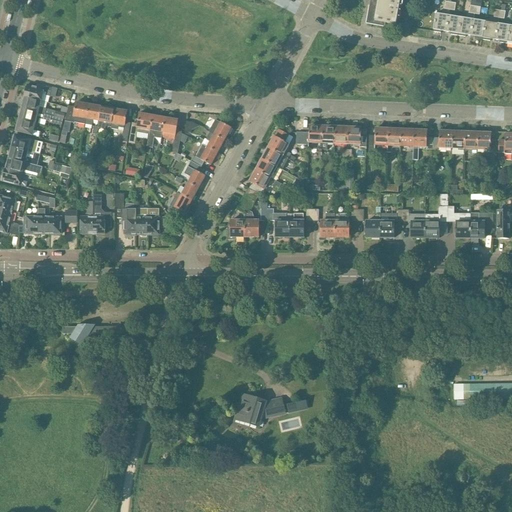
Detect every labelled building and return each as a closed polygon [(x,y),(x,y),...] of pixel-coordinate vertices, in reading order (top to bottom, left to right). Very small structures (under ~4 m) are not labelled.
[(370,0),(366,24),(385,27),(385,23),(395,25),(398,6),(399,0),(370,0)] [(446,32),(448,16),(449,16),(450,11),(449,11),(444,10),(443,15),(436,14),(433,32),(441,33),(441,31),(446,32)] [(449,16),(448,16),(446,32),(451,33),(450,35),(458,36),(461,18),(449,16)] [(473,20),(461,18),(458,36),(466,37),(466,35),(470,36),(473,20)] [(482,40),(485,22),(473,20),(470,36),(475,37),(475,39),(482,40)] [(495,40),(498,24),(485,22),(482,40),(491,41),(491,39),(495,40)] [(507,44),(510,26),(498,24),(495,40),(500,41),(500,43),(507,44)] [(24,97),(26,98),(42,102),(49,104),(52,92),(28,86),(24,97)] [(26,98),(23,109),(39,113),(46,115),(47,110),(40,108),(42,102),(26,98)] [(73,123),(85,125),(89,105),(76,103),(75,108),(69,107),(65,122),(73,124),(73,123)] [(99,122),(102,108),(89,105),(85,125),(92,126),(93,121),(99,122)] [(111,128),(112,124),(115,110),(102,108),(99,122),(98,128),(105,129),(106,127),(111,128)] [(46,115),(39,113),(23,109),(20,121),(36,125),(38,119),(50,122),(52,116),(46,115)] [(65,115),(47,110),(46,115),(52,116),(63,119),(65,115)] [(128,112),(115,110),(112,124),(111,128),(111,130),(118,131),(119,126),(124,126),(123,132),(129,134),(131,124),(126,123),(128,112)] [(138,125),(132,124),(131,134),(137,135),(137,133),(149,135),(150,133),(153,116),(140,114),(138,125)] [(162,138),(165,119),(153,116),(150,133),(149,135),(147,148),(153,149),(155,138),(162,140),(162,138)] [(172,151),(179,152),(182,133),(177,132),(178,121),(165,119),(162,138),(174,141),(172,151)] [(210,133),(214,135),(227,142),(225,141),(228,135),(230,136),(233,130),(216,120),(209,132),(210,133)] [(20,121),(17,132),(33,136),(39,138),(41,132),(35,130),(36,125),(20,121)] [(65,145),(67,132),(69,133),(71,123),(65,122),(59,143),(65,145)] [(191,133),(191,131),(198,128),(199,126),(192,123),(186,122),(185,132),(191,133)] [(303,133),(302,145),(308,145),(309,146),(309,149),(321,150),(322,144),(322,127),(309,126),(309,134),(303,133)] [(335,144),(335,128),(322,127),(322,144),(321,150),(328,150),(328,144),(335,144)] [(348,128),(335,128),(335,144),(348,145),(348,128)] [(360,147),(367,148),(367,136),(361,136),(362,129),(348,128),(348,145),(360,145),(360,147)] [(388,153),(388,146),(389,130),(375,129),(375,136),(369,136),(369,152),(388,153)] [(268,149),(283,157),(288,160),(293,163),(296,159),(285,153),(289,145),(285,143),(289,136),(279,130),(268,149)] [(401,130),(389,130),(388,146),(388,153),(391,153),(394,147),(400,147),(401,147),(401,130)] [(401,130),(401,147),(413,147),(414,131),(401,130)] [(427,131),(414,131),(413,147),(413,152),(413,159),(418,160),(418,148),(426,148),(426,150),(432,150),(433,150),(433,138),(427,138),(427,131)] [(439,139),(433,138),(433,150),(439,151),(439,148),(452,149),(452,132),(439,132),(439,139)] [(465,133),(452,132),(452,149),(465,149),(465,133)] [(207,148),(220,155),(220,154),(218,153),(222,147),(223,148),(227,142),(214,135),(210,133),(206,140),(211,142),(207,148)] [(466,133),(465,133),(465,149),(478,150),(478,133),(466,133)] [(490,153),(497,153),(497,141),(491,141),(491,134),(478,133),(478,150),(490,150),(490,153)] [(505,142),(499,141),(499,153),(505,153),(505,151),(511,151),(511,134),(505,135),(505,142)] [(37,147),(38,142),(15,136),(12,148),(29,152),(30,145),(37,147)] [(202,167),(204,162),(211,166),(215,159),(217,160),(220,155),(207,148),(202,145),(196,157),(194,157),(191,162),(202,167)] [(28,152),(29,152),(12,148),(9,159),(37,167),(40,155),(28,152)] [(288,160),(283,157),(268,149),(262,159),(277,168),(282,171),(288,160)] [(62,165),(64,157),(57,156),(55,164),(62,165)] [(5,170),(22,175),(40,180),(42,168),(37,167),(9,159),(6,170),(5,170)] [(271,179),(277,168),(262,159),(256,171),(271,179)] [(93,161),(92,168),(104,170),(105,164),(93,161)] [(188,168),(195,171),(188,183),(199,189),(199,190),(200,191),(204,184),(202,183),(206,177),(199,173),(202,167),(191,162),(188,168)] [(54,164),(53,170),(71,175),(72,169),(54,164)] [(147,178),(154,167),(146,165),(144,178),(147,178)] [(21,181),(22,175),(5,170),(2,182),(26,188),(27,183),(21,181)] [(264,191),(271,179),(256,171),(250,183),(251,184),(249,189),(259,194),(262,189),(264,191)] [(145,182),(137,180),(137,188),(145,188),(145,182)] [(199,189),(188,183),(181,196),(192,202),(194,203),(197,197),(195,196),(199,190),(199,189)] [(260,195),(259,194),(249,189),(246,194),(257,200),(260,195)] [(115,194),(115,208),(117,208),(124,208),(124,194),(115,194)] [(254,206),(257,200),(246,194),(243,200),(254,206)] [(0,208),(13,212),(16,200),(0,196),(0,208)] [(93,202),(93,218),(93,235),(104,234),(104,229),(112,229),(112,213),(105,213),(102,210),(102,196),(93,196),(93,202)] [(192,202),(181,196),(174,208),(172,207),(169,212),(179,217),(182,212),(187,215),(190,209),(189,208),(192,202)] [(251,212),(254,206),(243,200),(237,209),(245,214),(249,216),(251,212)] [(82,235),(93,235),(93,218),(93,202),(87,202),(87,218),(82,218),(82,235)] [(0,219),(10,222),(13,212),(0,208),(0,219)] [(136,219),(136,210),(136,209),(124,209),(124,208),(117,208),(117,219),(122,219),(122,225),(124,225),(124,235),(136,235),(136,219)] [(38,217),(38,234),(50,235),(50,218),(45,218),(45,210),(38,209),(38,217)] [(148,210),(148,219),(148,235),(159,235),(159,228),(175,228),(168,217),(159,217),(159,209),(148,209),(148,210)] [(148,219),(148,210),(136,210),(136,219),(136,235),(148,235),(148,219)] [(245,214),(245,221),(245,238),(259,238),(259,221),(254,221),(254,216),(253,213),(251,212),(249,216),(245,214)] [(497,223),(497,240),(509,240),(509,223),(509,213),(497,213),(497,223)] [(290,238),(290,214),(286,214),(286,221),(276,221),(276,238),(290,238)] [(304,214),(294,214),(290,214),(290,238),(304,239),(304,214)] [(395,222),(397,222),(397,214),(380,214),(380,215),(380,239),(395,239),(395,222)] [(335,239),(336,215),(331,215),(331,222),(321,222),(321,238),(335,239)] [(349,215),(339,215),(336,215),(335,239),(349,239),(349,215)] [(380,215),(377,215),(376,222),(367,222),(366,239),(380,239),(380,215)] [(412,239),(425,239),(426,215),(422,215),(421,222),(412,222),(412,239)] [(439,216),(430,215),(426,215),(425,239),(439,239),(439,216)] [(479,223),(479,215),(470,215),(470,216),(470,240),(485,240),(485,223),(479,223)] [(470,240),(470,216),(466,216),(466,223),(457,223),(457,240),(470,240)] [(19,234),(38,234),(38,217),(24,217),(24,226),(19,226),(19,234)] [(50,218),(50,235),(62,235),(62,218),(50,218)] [(19,225),(10,222),(0,219),(0,233),(2,234),(2,233),(7,234),(7,233),(19,236),(19,234),(19,226),(19,225)] [(236,238),(245,238),(245,221),(231,221),(231,225),(228,225),(228,241),(236,241),(236,238)] [(178,236),(180,233),(177,228),(171,232),(172,234),(178,236)] [(62,327),(62,334),(73,334),(70,339),(82,347),(90,334),(124,334),(124,327),(62,327)] [(511,384),(454,386),(454,401),(511,399),(511,384)] [(262,420),(279,416),(275,400),(267,402),(243,394),(234,420),(259,428),(262,420)] [(291,413),(311,409),(309,401),(290,404),(291,413)]
